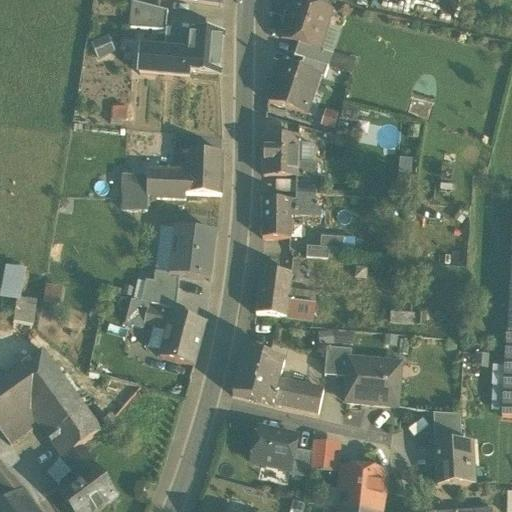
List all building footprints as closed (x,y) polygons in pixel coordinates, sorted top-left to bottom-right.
[(297,45),(318,51),(326,27),(331,14),(293,1),(280,39),(297,45)] [(130,31),(165,33),(167,13),(133,4),(130,31)] [(339,32),(326,27),(318,51),(331,56),(339,32)] [(175,46),(188,46),(189,32),(177,31),(175,46)] [(221,34),(189,32),(188,46),(187,55),(186,72),(217,76),(221,34)] [(108,38),(91,45),(98,61),(114,55),(108,38)] [(169,45),(169,53),(187,55),(188,46),(175,46),(169,45)] [(294,57),(303,60),(328,68),(331,56),(318,51),(297,45),(294,57)] [(186,78),(186,72),(187,55),(169,53),(141,51),(139,74),(186,78)] [(352,63),(331,56),(328,68),(350,75),(352,63)] [(324,80),(328,68),(303,60),(299,71),(318,77),(318,78),(324,80)] [(267,103),(303,115),(311,92),(313,93),(318,78),(318,77),(299,71),(280,65),(267,103)] [(311,92),(303,115),(305,116),(313,93),(311,92)] [(110,121),(124,122),(126,108),(112,107),(110,121)] [(338,115),(325,112),(320,128),(333,132),(338,115)] [(295,179),(297,179),(297,165),(298,145),(298,139),(264,139),(263,178),(295,179)] [(312,145),(298,145),(297,165),(312,165),(312,145)] [(147,200),(172,201),(184,202),(185,196),(221,198),(222,155),(172,153),(172,174),(147,173),(147,180),(146,200),(147,200)] [(413,162),(399,161),(397,186),(410,187),(413,162)] [(295,196),(315,197),(316,179),(316,165),(312,165),(297,165),(297,179),(295,179),(295,182),(295,196)] [(123,213),(146,214),(147,200),(146,200),(147,180),(124,178),(123,213)] [(326,179),(316,179),(315,197),(325,198),(326,179)] [(295,196),(295,182),(275,182),(275,194),(295,196)] [(409,204),(410,187),(397,186),(393,186),(392,202),(409,204)] [(295,196),(295,204),(306,204),(313,204),(315,204),(315,197),(295,196)] [(288,240),(288,219),(289,204),(263,203),(263,239),(288,240)] [(306,211),(306,204),(295,204),(289,204),(288,219),(311,219),(311,214),(306,214),(306,211)] [(160,228),(154,274),(168,276),(174,230),(160,228)] [(212,262),(216,235),(174,230),(168,276),(168,278),(179,279),(202,282),(204,261),(212,262)] [(326,237),(325,249),(340,250),(352,251),(353,239),(326,237)] [(339,263),(340,250),(325,249),(312,249),(311,261),(339,263)] [(212,262),(204,261),(202,282),(210,283),(212,262)] [(20,300),(25,271),(4,268),(0,294),(0,299),(17,303),(17,299),(20,300)] [(256,318),(285,322),(287,305),(289,291),(291,276),(262,273),(256,318)] [(168,278),(168,276),(154,274),(153,284),(145,283),(144,285),(140,304),(149,306),(175,312),(179,279),(168,278)] [(140,304),(144,285),(137,283),(132,303),(140,304)] [(46,289),(44,303),(58,305),(60,291),(46,289)] [(315,295),(289,291),(287,305),(313,308),(315,295)] [(13,327),(31,330),(35,302),(20,300),(17,299),(17,303),(13,327)] [(125,325),(142,330),(144,326),(148,311),(149,306),(140,304),(132,303),(131,302),(125,325)] [(285,322),(310,325),(313,308),(287,305),(285,322)] [(153,328),(167,332),(170,317),(148,311),(144,326),(153,328)] [(413,316),(389,315),(389,327),(413,328),(413,316)] [(160,358),(193,368),(204,326),(170,317),(167,332),(161,353),(160,358)] [(167,332),(153,328),(147,350),(161,353),(167,332)] [(352,348),(353,334),(335,332),(317,335),(319,348),(334,346),(352,348)] [(511,336),(507,336),(506,357),(505,357),(504,368),(503,388),(502,411),(501,419),(511,419),(511,336)] [(324,378),(347,380),(349,362),(350,362),(351,353),(326,350),(324,378)] [(38,422),(65,460),(80,449),(93,440),(101,434),(43,353),(0,383),(0,428),(27,408),(38,422)] [(232,397),(272,408),(279,384),(284,364),(243,354),(243,356),(242,359),(232,395),(232,397)] [(489,357),(474,356),(473,369),(488,370),(489,357)] [(345,405),(395,409),(398,385),(392,385),(393,366),(350,362),(349,362),(347,380),(345,405)] [(503,388),(504,368),(493,367),(492,388),(503,388)] [(272,408),(318,418),(323,393),(279,384),(272,408)] [(491,411),(502,411),(503,388),(492,388),(491,411)] [(0,428),(0,435),(10,447),(34,429),(38,422),(27,408),(0,428)] [(435,416),(436,446),(460,444),(459,417),(435,416)] [(122,431),(112,417),(101,424),(111,438),(122,431)] [(289,473),(290,473),(294,452),(297,439),(258,431),(250,464),(289,473)] [(436,446),(438,484),(467,483),(466,466),(473,466),(472,444),(460,444),(436,446)] [(313,446),(312,456),(311,470),(335,473),(337,449),(313,446)] [(58,495),(70,511),(99,511),(117,499),(80,449),(65,460),(79,479),(58,495)] [(310,480),(311,470),(312,456),(294,452),(290,473),(289,473),(289,477),(310,480)] [(0,489),(12,481),(0,465),(0,489)] [(340,471),(335,511),(384,511),(389,472),(340,471)] [(0,506),(2,508),(22,493),(23,494),(24,494),(13,480),(12,481),(0,489),(0,506)] [(0,511),(35,511),(23,494),(22,493),(2,508),(0,509),(0,511)]
